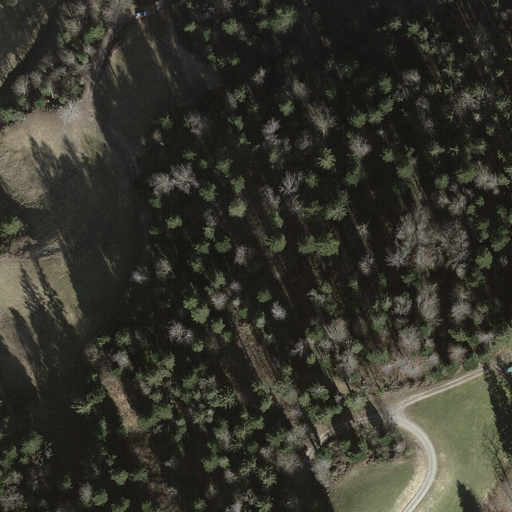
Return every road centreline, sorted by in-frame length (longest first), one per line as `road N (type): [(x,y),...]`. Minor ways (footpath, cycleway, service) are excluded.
road 1 (track): [(138,209),(124,150),(89,108),(88,91),(122,21),(155,7)]
road 2 (track): [(288,511),(324,430),(391,417)]
road 3 (track): [(391,417),(411,398),(511,356)]
road 4 (track): [(391,417),(430,449),(432,475),(408,511)]
